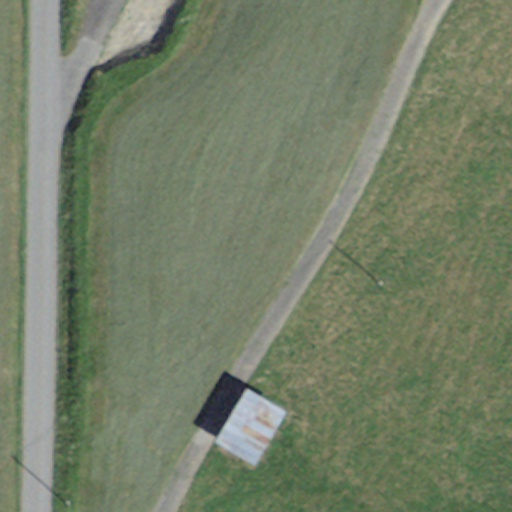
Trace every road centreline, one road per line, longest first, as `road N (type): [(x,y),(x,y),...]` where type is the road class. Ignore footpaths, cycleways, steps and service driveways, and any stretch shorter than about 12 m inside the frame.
road 1 (track): [(442,0),(356,195),(168,511)]
road 2 (unclassified): [(48,0),(37,511)]
road 3 (track): [(116,0),(64,113),(46,119)]
